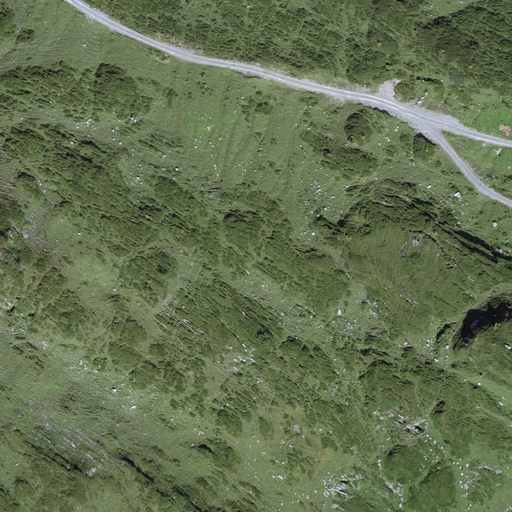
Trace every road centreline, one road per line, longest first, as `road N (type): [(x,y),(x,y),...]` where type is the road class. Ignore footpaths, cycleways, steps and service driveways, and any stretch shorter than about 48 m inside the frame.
road 1 (track): [(511,145),(378,100),(188,56),(70,0)]
road 2 (track): [(511,204),(489,194),(423,119)]
